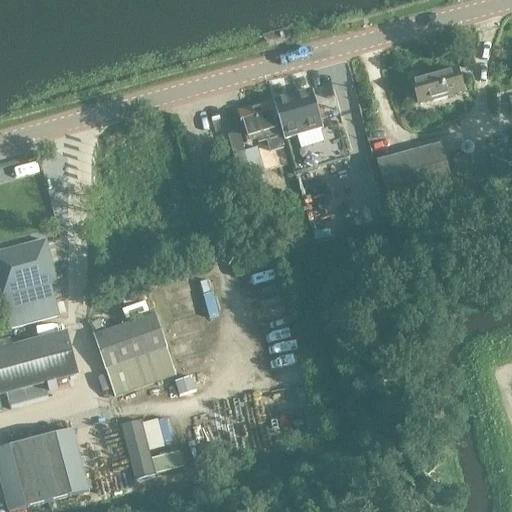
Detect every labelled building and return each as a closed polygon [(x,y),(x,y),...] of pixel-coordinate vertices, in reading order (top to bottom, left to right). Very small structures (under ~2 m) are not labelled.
[(417,105),(462,91),(456,71),(411,84),(417,105)] [(273,102),(284,140),(299,136),(294,119),(320,111),(316,99),(306,101),(304,93),(273,102)] [(268,103),(242,110),(244,119),(239,120),(245,142),(255,139),(255,138),(277,131),(268,103)] [(291,175),(351,160),(342,126),(283,141),(291,175)] [(239,132),(228,135),(233,155),(245,152),(245,151),(239,132)] [(441,144),(383,160),(376,162),(387,203),(452,185),(441,144)] [(257,147),(245,151),(245,152),(233,155),(233,156),(243,188),(268,181),(257,147)] [(45,241),(0,252),(0,289),(2,297),(6,314),(11,330),(59,317),(54,301),(50,285),(56,283),(45,241)] [(93,336),(105,370),(115,398),(175,377),(154,315),(93,336)] [(65,335),(35,343),(46,383),(76,376),(65,335)] [(35,343),(12,349),(10,340),(4,342),(17,391),(46,383),(35,343)] [(4,342),(0,342),(0,395),(17,391),(4,342)] [(140,423),(120,427),(134,481),(153,476),(140,423)] [(16,511),(88,493),(72,431),(0,450),(0,480),(8,511),(16,511)]
